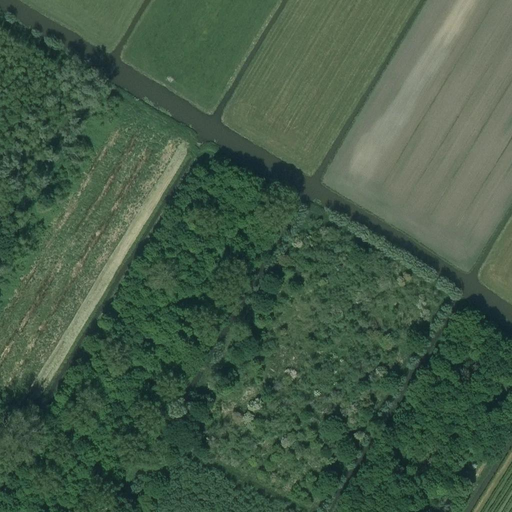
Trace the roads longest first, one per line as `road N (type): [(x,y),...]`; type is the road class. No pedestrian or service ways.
road 1 (track): [(101,511),(287,198),(209,153),(202,159),(184,136),(107,91)]
road 2 (track): [(314,511),(444,296),(323,213),(304,217)]
road 3 (track): [(0,499),(202,159)]
road 4 (track): [(131,511),(304,217)]
road 5 (track): [(0,264),(107,91),(0,21)]
road 6 (track): [(461,321),(342,511)]
road 7 (track): [(305,511),(173,445)]
